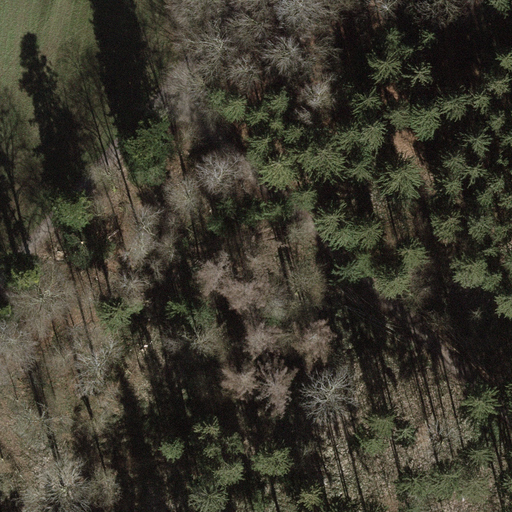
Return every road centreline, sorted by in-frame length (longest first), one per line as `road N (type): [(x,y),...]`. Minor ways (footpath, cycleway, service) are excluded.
road 1 (track): [(511,414),(176,95)]
road 2 (track): [(0,286),(176,95),(248,0)]
